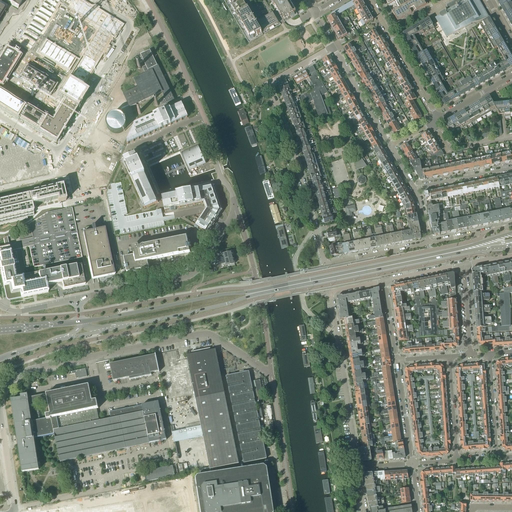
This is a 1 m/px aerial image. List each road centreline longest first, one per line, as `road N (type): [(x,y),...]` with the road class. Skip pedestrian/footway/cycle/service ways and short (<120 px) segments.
road 1 (unclassified): [(0,393),(21,370),(203,334),(271,375)]
road 2 (residential): [(357,468),(330,292),(384,280)]
road 3 (secondary): [(253,293),(474,247)]
road 4 (unclassified): [(235,208),(194,272),(76,299)]
road 5 (residential): [(53,148),(62,146),(131,23),(91,0)]
road 6 (residential): [(326,262),(268,87)]
road 7 (secondary): [(253,293),(81,321)]
road 8 (secondary): [(96,332),(253,293)]
road 9 (unclassified): [(292,511),(271,375)]
road 10 (residential): [(434,119),(369,0)]
road 11 (unknown): [(210,334),(240,457)]
